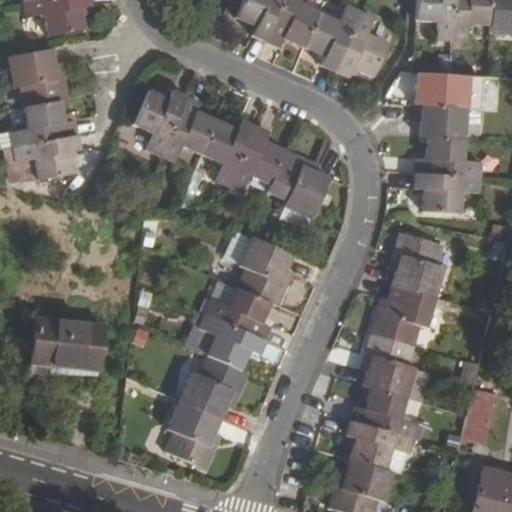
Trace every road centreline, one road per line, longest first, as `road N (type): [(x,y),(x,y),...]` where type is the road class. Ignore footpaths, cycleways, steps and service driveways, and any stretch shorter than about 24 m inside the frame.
road 1 (residential): [(143,0),(149,17),(183,48),(314,103),(364,155),(363,227),(246,511)]
road 2 (residential): [(0,470),(139,511)]
